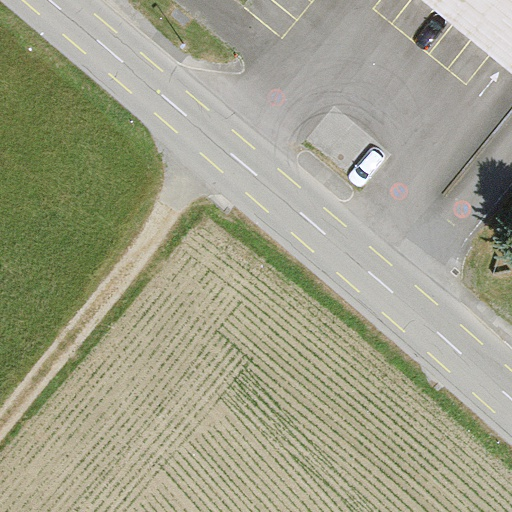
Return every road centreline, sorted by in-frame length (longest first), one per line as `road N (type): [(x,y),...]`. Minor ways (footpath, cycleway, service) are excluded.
road 1 (secondary): [(511,401),(47,0)]
road 2 (track): [(216,145),(154,236),(0,422)]
